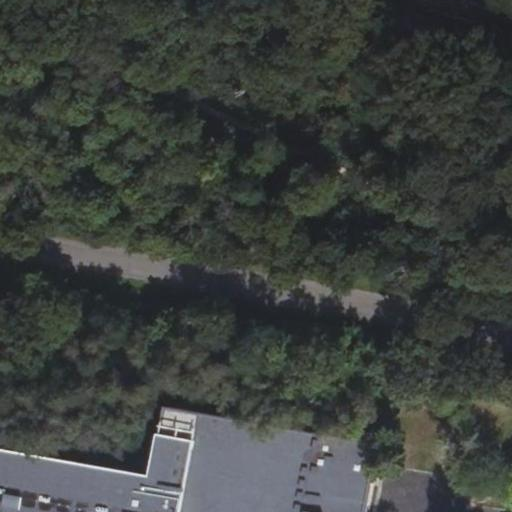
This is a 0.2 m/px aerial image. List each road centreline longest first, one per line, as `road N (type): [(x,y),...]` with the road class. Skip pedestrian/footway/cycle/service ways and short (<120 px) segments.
road 1 (track): [(511,242),(230,133),(21,0)]
road 2 (tertiary): [(511,330),(0,239)]
